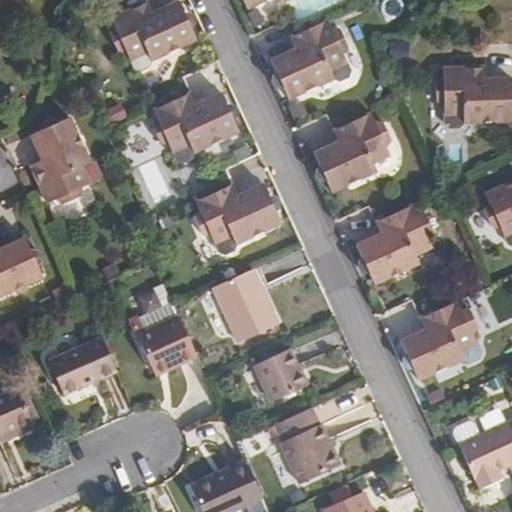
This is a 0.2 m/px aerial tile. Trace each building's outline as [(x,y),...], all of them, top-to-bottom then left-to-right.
[(142,21),(134,7),(110,18),(113,26),(109,34),(116,47),(118,52),(124,53),(126,54),(132,67),(135,71),(141,72),(148,68),(149,61),(195,40),(178,1),(152,13),(153,15),(142,21)] [(146,1),(134,7),(142,21),(153,15),(152,13),(146,1)] [(295,48),(293,47),(269,58),(287,96),(331,76),(339,79),(348,75),(350,69),(343,54),(347,46),(339,28),(331,27),(326,18),(299,30),(305,44),(295,48)] [(299,30),(288,35),(293,47),(295,48),(305,44),(299,30)] [(470,82),(469,68),(441,69),(441,75),(436,82),(435,102),(442,108),(443,122),(447,130),(456,130),(460,123),(511,122),(509,78),(481,79),(481,82),(470,82)] [(481,68),(469,68),(470,82),(481,82),(481,79),(481,68)] [(195,108),(196,106),(191,93),(179,99),(185,112),(195,108)] [(179,99),(153,112),(156,119),(152,126),(160,143),(168,144),(176,162),(184,164),(190,161),(194,155),(238,133),(221,94),(196,106),(195,108),(185,112),(179,99)] [(340,144),(339,142),(314,154),(332,192),(377,171),(375,163),(390,156),(387,148),(392,142),(382,122),(374,120),(371,113),(344,125),(350,139),(340,144)] [(52,171),(38,178),(50,204),(58,200),(69,204),(85,196),(89,186),(99,180),(104,173),(100,166),(91,162),(72,119),(34,137),(46,162),(47,161),(52,171)] [(344,125),(333,130),(339,142),(340,144),(350,139),(344,125)] [(33,168),(38,178),(52,171),(47,161),(46,162),(33,168)] [(511,193),(507,183),(497,188),(503,203),(511,198),(511,193)] [(222,192),(196,204),(199,211),(195,219),(204,238),(212,239),(219,254),(226,258),(234,254),(236,245),(280,224),(263,187),(238,199),(239,200),(229,205),(222,192)] [(239,200),(238,199),(232,187),(222,192),(229,205),(239,200)] [(511,198),(503,203),(497,188),(470,201),(473,208),(470,216),(478,235),(486,236),(493,252),(500,255),(509,250),(510,243),(511,242),(511,198)] [(393,232),(382,236),(357,247),(375,286),(421,266),(418,258),(435,250),(431,241),(434,234),(426,216),(418,214),(414,207),(387,219),(393,232)] [(387,219),(376,224),(382,236),(393,232),(387,219)] [(0,254),(0,299),(44,279),(25,241),(1,252),(2,254),(0,254)] [(253,271),(214,289),(240,344),(278,326),(253,271)] [(434,329),(427,332),(401,343),(419,382),(466,361),(463,353),(479,346),(475,337),(480,329),(471,311),(462,310),(459,302),(432,314),(438,327),(434,329)] [(173,304),(140,319),(146,333),(179,318),(174,308),(173,304)] [(432,314),(421,319),(427,332),(434,329),(438,327),(432,314)] [(198,359),(179,318),(146,333),(138,336),(154,370),(169,363),(172,371),(198,359)] [(64,396),(117,372),(102,338),(65,354),(49,363),(64,396)] [(290,351),(255,367),(271,404),(307,387),(290,351)] [(169,363),(154,370),(158,377),(172,371),(169,363)] [(19,389),(0,397),(0,437),(33,422),(19,389)] [(36,429),(33,422),(0,437),(0,439),(3,444),(36,429)] [(511,433),(507,422),(460,444),(479,488),(503,478),(499,468),(511,461),(511,433)] [(327,454),(334,452),(321,425),(282,444),(302,485),(334,470),(327,454)] [(340,467),(334,452),(327,454),(334,470),(340,467)] [(234,511),(263,499),(246,462),(230,469),(231,473),(194,490),(204,511),(234,511)] [(399,466),(381,474),(390,493),(408,485),(399,466)]
